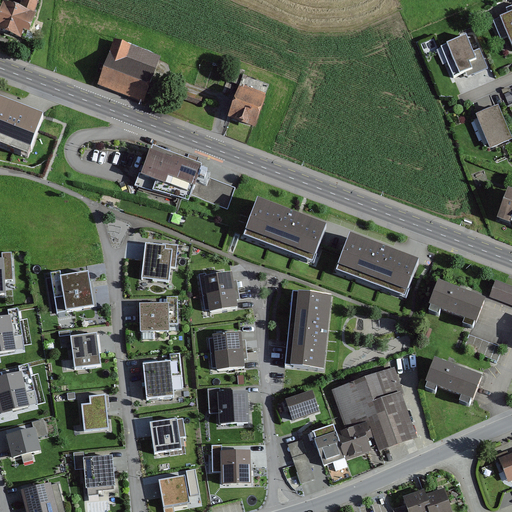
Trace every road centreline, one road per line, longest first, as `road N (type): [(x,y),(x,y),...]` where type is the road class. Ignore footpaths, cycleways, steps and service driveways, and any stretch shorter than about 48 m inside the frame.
road 1 (secondary): [(511,262),(0,68)]
road 2 (residential): [(286,511),(252,267),(93,197)]
road 3 (residential): [(93,197),(113,265),(140,511)]
road 4 (residential): [(299,511),(456,448)]
